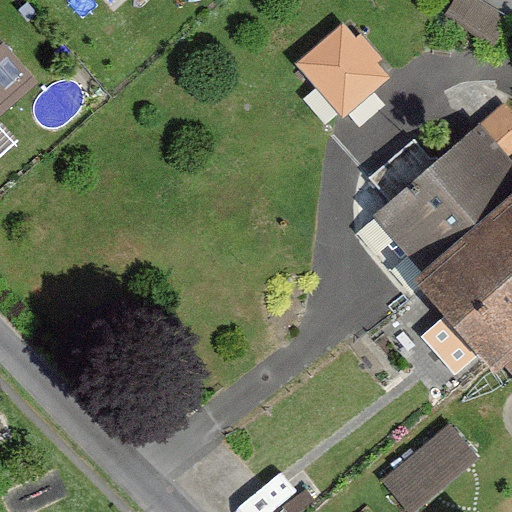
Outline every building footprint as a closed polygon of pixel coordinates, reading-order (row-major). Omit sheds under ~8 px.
[(99,0),(116,19),(137,0),(99,0)] [(0,109),(31,82),(0,46),(0,109)] [(298,89),(340,137),(390,94),(349,46),(298,89)] [(410,151),(367,190),(384,208),(372,218),(424,276),(511,198),(511,172),(476,132),(429,174),(410,151)] [(511,198),(424,276),(408,291),(482,373),(491,364),(511,345),(511,198)] [(511,345),(491,364),(511,388),(511,345)] [(385,475),(413,508),(481,451),(453,418),(385,475)]
